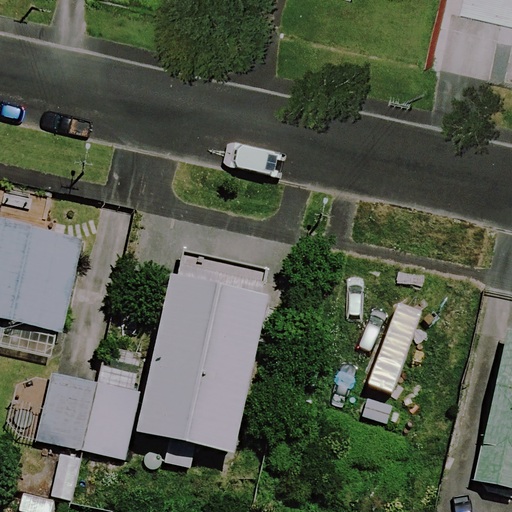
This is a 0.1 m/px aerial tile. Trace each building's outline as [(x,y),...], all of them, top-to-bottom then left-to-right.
[(511,0),(483,0),(481,8),(511,14),(511,0)] [(87,246),(0,220),(0,349),(52,365),(87,246)] [(260,300),(171,283),(141,441),(230,457),(260,300)] [(511,341),(476,484),(511,492),(511,341)] [(139,396),(55,378),(40,444),(125,462),(139,396)]
